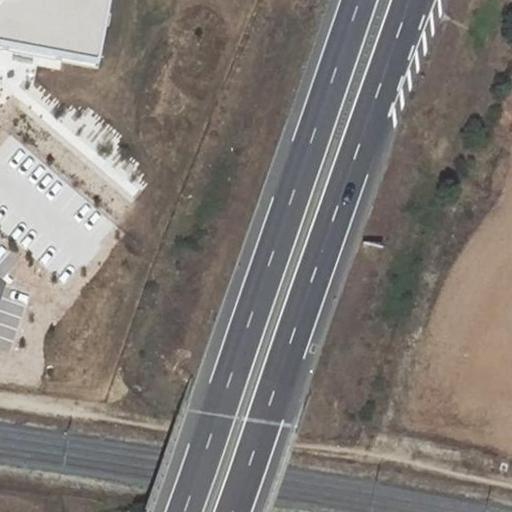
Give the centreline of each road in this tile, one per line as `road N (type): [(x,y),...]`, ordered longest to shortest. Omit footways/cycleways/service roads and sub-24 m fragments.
road 1 (primary): [(230,511),(409,0)]
road 2 (primary): [(358,0),(182,511)]
road 3 (track): [(0,393),(377,448),(511,480)]
